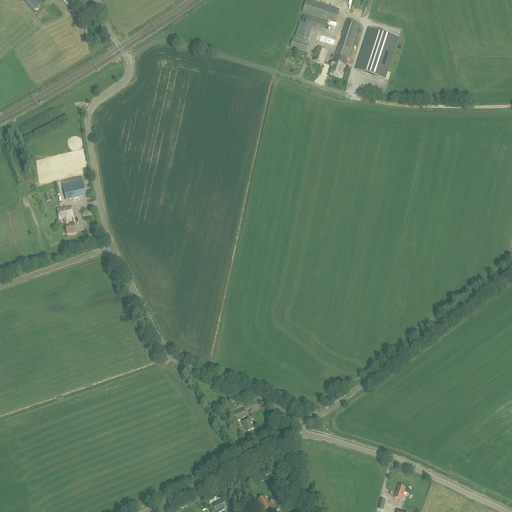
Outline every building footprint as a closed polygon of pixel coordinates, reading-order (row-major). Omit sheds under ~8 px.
[(307,0),(306,0),(303,12),(336,22),(340,10),(307,0)] [(325,30),(328,31),(329,27),(327,27),(328,23),(307,17),(305,23),(300,22),(295,38),(308,42),(313,26),(325,30)] [(341,78),(359,24),(347,20),(333,61),(330,63),(331,66),(329,74),(341,78)] [(369,28),(355,70),(385,80),(399,38),(369,28)] [(335,40),(322,36),(321,41),(334,45),(335,40)] [(306,52),(309,44),(293,39),(290,47),(306,52)] [(323,64),(328,51),(317,47),(313,61),(323,64)] [(62,181),(67,200),(86,196),(82,177),(62,181)] [(59,220),(64,219),(65,224),(67,234),(75,233),(74,222),(68,223),(68,221),(67,222),(67,218),(73,217),(71,206),(57,209),(59,220)] [(248,415),(244,408),(233,414),(237,421),(248,415)] [(254,428),(250,419),(242,423),(247,432),(254,428)] [(287,476),(282,480),(287,488),(293,485),(287,476)] [(279,479),(276,481),(282,489),(285,487),(279,479)] [(403,495),(406,488),(398,486),(396,493),(395,493),(394,498),(402,500),(404,495),(403,495)] [(264,497),(258,500),(260,504),(264,511),(271,511),(274,511),(275,511),(280,509),(277,503),(275,504),(273,500),(270,502),(268,503),(264,497)] [(381,499),(378,508),(383,510),(386,500),(381,499)] [(223,500),(213,505),(216,511),(220,511),(225,509),(224,507),(226,506),(223,500)]
